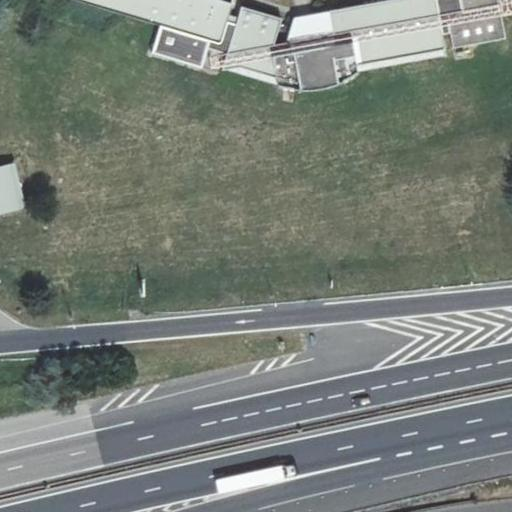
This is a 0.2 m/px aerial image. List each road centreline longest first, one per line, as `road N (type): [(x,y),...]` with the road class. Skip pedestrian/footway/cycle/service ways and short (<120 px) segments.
road 1 (motorway): [(511,359),(0,471)]
road 2 (motorway): [(511,296),(0,344)]
road 3 (motorway): [(58,511),(386,440)]
road 4 (motorway): [(212,511),(331,481),(386,440)]
road 5 (motorway): [(386,440),(511,415)]
